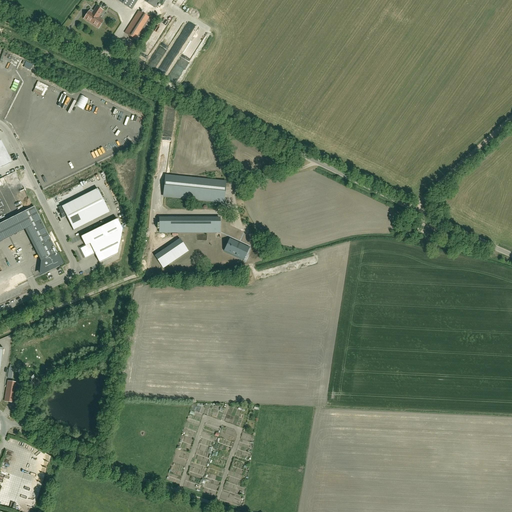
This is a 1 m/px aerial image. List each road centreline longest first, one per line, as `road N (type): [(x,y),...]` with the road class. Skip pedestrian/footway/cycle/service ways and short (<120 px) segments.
road 1 (unclassified): [(0,310),(74,269),(0,124)]
road 2 (unclassified): [(236,511),(6,424)]
road 3 (unknown): [(215,504),(240,429),(204,416),(178,492)]
road 4 (track): [(511,117),(413,208)]
